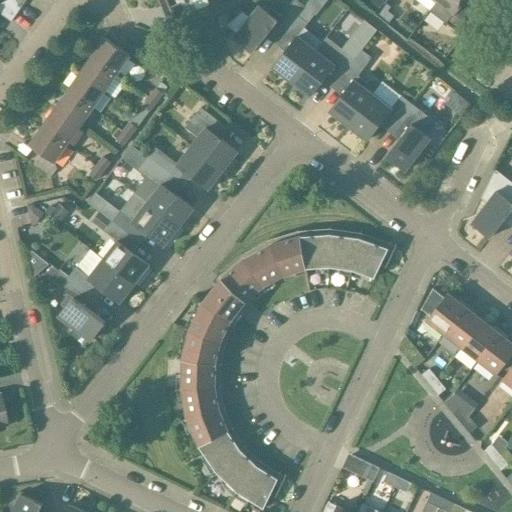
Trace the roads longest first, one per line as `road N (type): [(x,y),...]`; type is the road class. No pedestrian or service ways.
road 1 (residential): [(60,456),(87,400),(300,134)]
road 2 (residential): [(331,450),(280,415),(267,387),(271,351),(285,329),(310,316),(337,316),(389,337)]
road 3 (residential): [(0,227),(60,456)]
road 4 (residential): [(433,239),(300,134)]
road 5 (residential): [(433,239),(495,111)]
road 6 (residential): [(60,456),(176,511)]
road 7 (residential): [(331,450),(389,337)]
